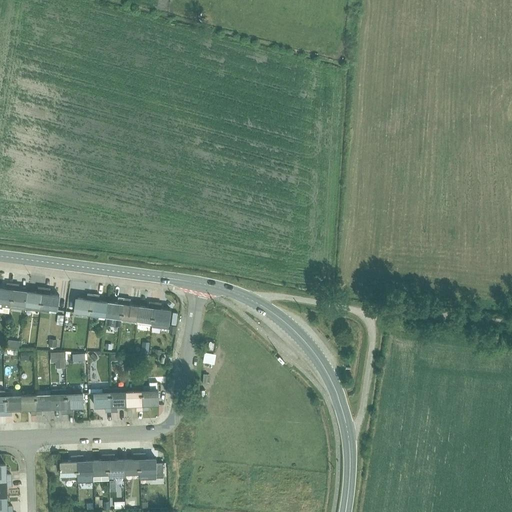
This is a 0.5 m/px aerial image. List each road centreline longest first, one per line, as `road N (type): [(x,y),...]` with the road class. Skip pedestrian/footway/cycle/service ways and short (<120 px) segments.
road 1 (residential): [(27,440),(172,435),(202,285)]
road 2 (unclassified): [(348,436),(358,425),(371,325),(353,311),(247,299)]
road 3 (tertiary): [(0,257),(202,285)]
road 4 (tertiary): [(247,299),(310,350),(348,436)]
